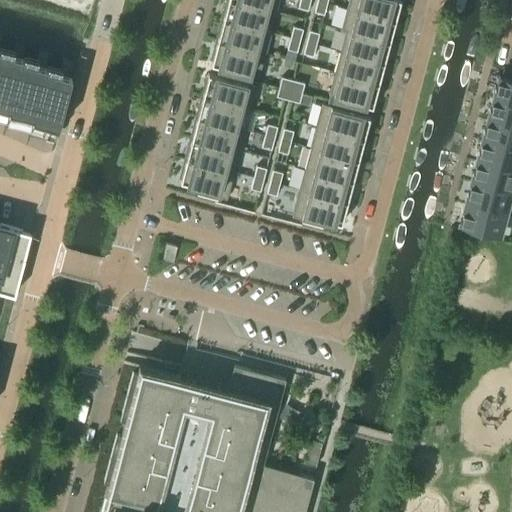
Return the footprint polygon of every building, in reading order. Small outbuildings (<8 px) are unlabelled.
[(64,0),(63,4),(79,9),(81,0),(64,0)] [(225,9),(222,20),(270,32),(270,31),(261,29),(266,9),(231,0),(227,0),(225,8),(224,7),(224,9),(225,9)] [(231,0),(266,9),(275,12),(278,0),(231,0)] [(299,0),(298,7),(307,10),(309,0),(299,0)] [(317,0),(314,11),(324,14),(327,3),(317,0)] [(348,0),(346,8),(394,20),(397,10),(398,11),(398,9),(398,8),(399,0),(348,0)] [(346,8),(341,29),(389,41),(392,31),(393,30),(392,29),(394,20),(346,8)] [(219,30),(216,41),(264,53),(270,32),(222,20),(220,28),(219,28),(218,30),(219,30)] [(293,26),(290,38),(299,40),(302,29),(293,26)] [(345,30),(340,51),(383,62),(386,52),(387,52),(387,50),(389,41),(341,29),(345,30)] [(309,31),(306,42),(316,44),(319,33),(309,31)] [(290,38),(287,49),(296,52),(299,40),(290,38)] [(213,52),(210,63),(259,76),(264,53),(216,41),(214,50),(213,50),(212,52),(213,52)] [(306,42),(303,53),(313,56),(316,44),(306,42)] [(340,51),(335,72),(378,83),(381,73),(382,71),(381,71),(383,62),(340,51)] [(0,106),(9,108),(10,109),(22,61),(23,61),(24,58),(0,52),(0,106)] [(9,108),(8,111),(32,118),(33,118),(46,70),(47,70),(48,67),(23,61),(22,61),(10,109),(9,108)] [(32,118),(32,120),(58,127),(71,77),(47,70),(46,70),(33,118),(32,118)] [(335,72),(328,94),(372,106),(375,94),(376,95),(376,93),(375,92),(378,83),(335,72)] [(204,86),(202,95),(250,108),(256,85),(208,73),(205,84),(204,84),(203,86),(204,86)] [(511,79),(499,76),(493,98),(511,103),(511,79)] [(281,77),(278,86),(290,89),(292,79),(281,77)] [(292,79),(290,89),(302,92),(304,82),(292,79)] [(278,86),(276,96),(287,99),(290,89),(278,86)] [(290,89),(287,99),(299,102),(302,92),(290,89)] [(199,107),(196,116),(244,129),(245,128),(235,126),(240,107),(250,109),(250,108),(202,95),(199,106),(198,105),(198,107),(199,107)] [(511,103),(493,98),(487,119),(511,125),(511,103)] [(321,103),(315,125),(363,138),(366,129),(367,129),(367,127),(366,127),(369,115),(321,103)] [(193,128),(191,137),(239,150),(244,129),(196,116),(194,126),(193,126),(192,128),(193,128)] [(511,125),(487,119),(482,140),(511,148),(511,125)] [(267,123),(264,134),(274,137),(277,125),(267,123)] [(315,125),(310,146),(358,159),(360,150),(361,150),(362,148),(361,148),(363,138),(315,125)] [(284,127),(281,138),(290,141),(293,130),(284,127)] [(264,134),(261,145),(271,148),(274,137),(264,134)] [(188,149),(185,158),(233,171),(239,150),(191,137),(188,147),(187,147),(187,149),(188,149)] [(281,138),(277,150),(287,152),(290,141),(281,138)] [(476,161),(511,170),(511,148),(482,140),(476,161)] [(310,146),(304,167),(352,180),(355,171),(356,171),(356,169),(355,169),(358,159),(310,146)] [(182,170),(180,180),(198,185),(196,191),(226,198),(233,171),(185,158),(183,168),(182,168),(181,170),(182,170)] [(511,192),(511,170),(476,161),(471,182),(510,192),(511,192)] [(256,164),(253,176),(263,178),(266,167),(256,164)] [(304,167),(299,188),(347,201),(349,192),(350,192),(351,190),(350,190),(352,180),(304,167)] [(273,169),(269,180),(279,183),(282,171),(273,169)] [(253,176),(250,187),(260,190),(263,178),(253,176)] [(269,180),(266,191),(276,194),(279,183),(269,180)] [(465,203),(504,213),(510,192),(471,182),(465,203)] [(299,188),(292,216),(321,224),(323,218),(341,223),(344,213),(345,213),(345,211),(344,211),(347,201),(299,188)] [(504,213),(465,203),(459,223),(499,234),(499,233),(504,213)] [(0,289),(14,294),(16,286),(30,232),(22,230),(9,227),(0,224),(0,289)] [(166,243),(162,258),(172,260),(176,246),(166,243)] [(184,511),(185,510),(191,511),(192,511),(303,511),(313,477),(263,463),(285,378),(233,364),(225,395),(177,382),(179,375),(139,364),(138,367),(137,372),(132,370),(120,419),(126,420),(122,434),(116,432),(103,481),(108,481),(99,511),(184,511)] [(315,466),(321,442),(309,439),(303,462),(315,466)]
